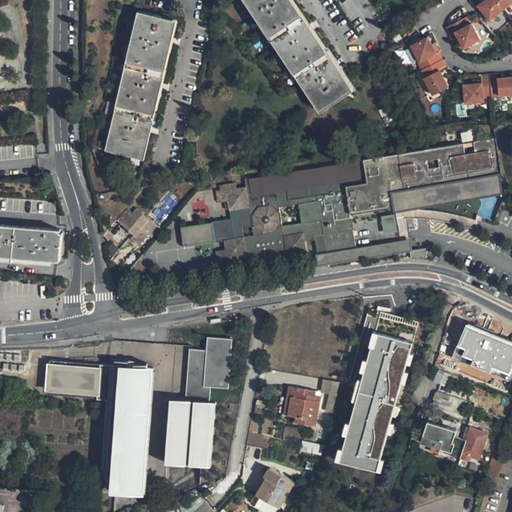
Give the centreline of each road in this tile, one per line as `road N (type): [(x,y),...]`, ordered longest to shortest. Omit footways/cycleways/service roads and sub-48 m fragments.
road 1 (tertiary): [(145,313),(396,274),(438,277),(511,309)]
road 2 (residential): [(79,205),(62,145),(61,0)]
